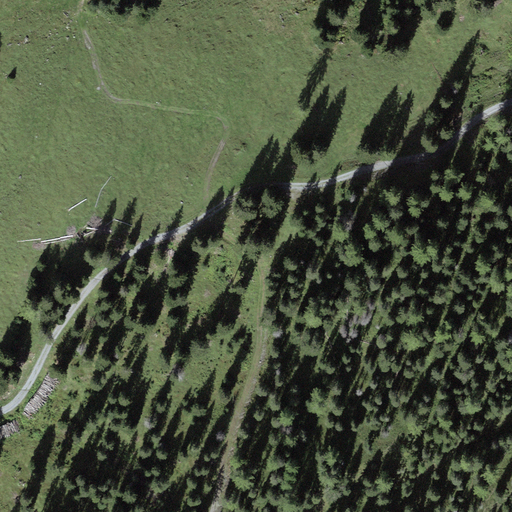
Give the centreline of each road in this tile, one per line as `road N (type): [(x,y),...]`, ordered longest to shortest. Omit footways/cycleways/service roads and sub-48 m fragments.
road 1 (track): [(511,127),(437,157),(210,213)]
road 2 (track): [(210,213),(121,259),(75,300),(29,380),(0,408)]
